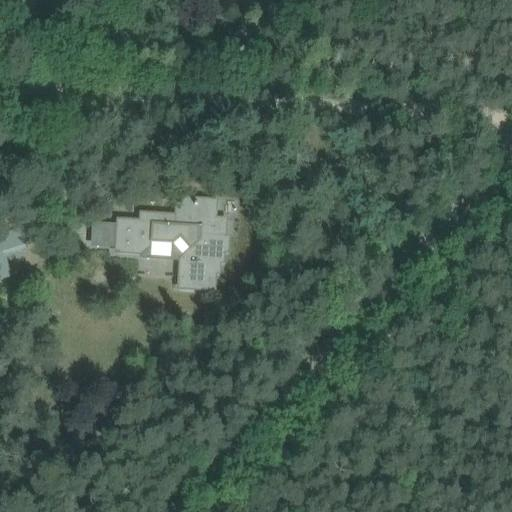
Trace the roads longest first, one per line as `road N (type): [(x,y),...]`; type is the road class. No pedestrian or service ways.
road 1 (residential): [(174,511),(511,166)]
road 2 (residential): [(511,122),(86,93)]
